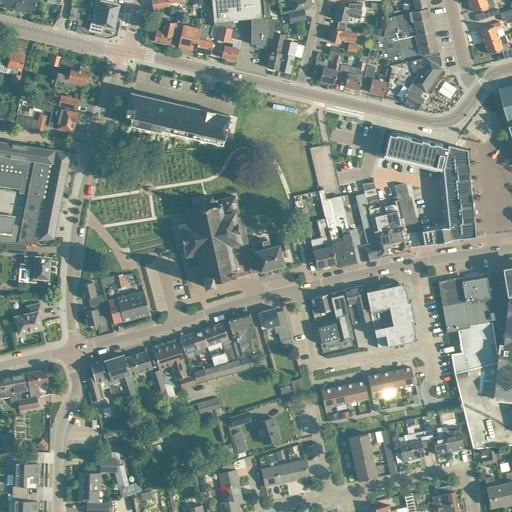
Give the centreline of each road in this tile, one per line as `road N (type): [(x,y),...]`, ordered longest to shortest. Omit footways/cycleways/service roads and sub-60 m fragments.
road 1 (unclassified): [(122,48),(81,199),(69,282),(71,352)]
road 2 (residential): [(412,263),(427,348),(410,352),(316,365),(296,288)]
road 3 (unclassified): [(71,352),(296,288)]
road 4 (tertiary): [(479,90),(458,117),(437,123),(298,93)]
road 5 (tertiary): [(298,93),(122,48)]
road 6 (residential): [(477,511),(467,468),(342,494)]
road 7 (unclassified): [(56,511),(59,428),(77,385),(71,352)]
road 8 (tertiary): [(122,48),(0,24)]
